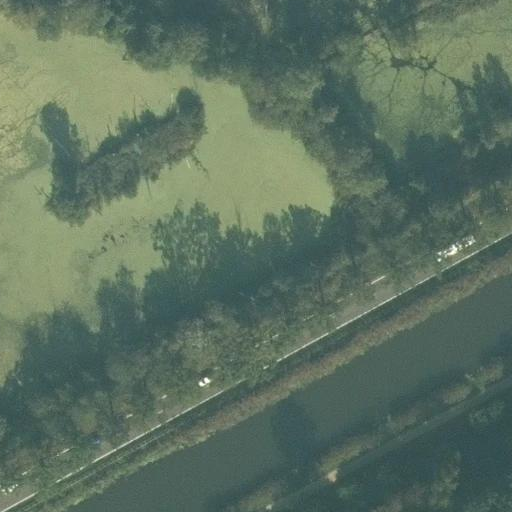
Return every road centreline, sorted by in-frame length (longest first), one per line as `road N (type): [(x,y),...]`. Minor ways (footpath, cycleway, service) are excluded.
road 1 (primary): [(0,502),(511,223)]
road 2 (track): [(511,383),(276,511)]
